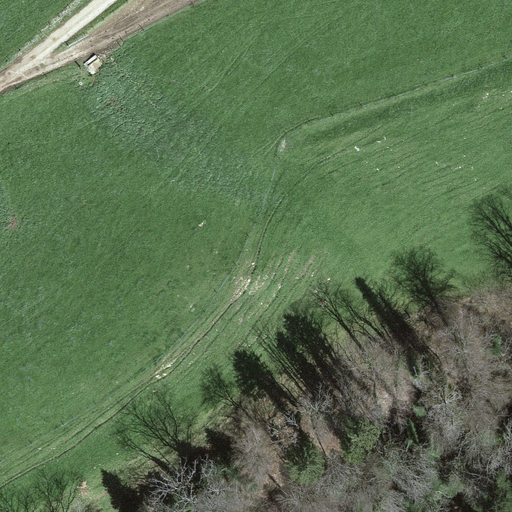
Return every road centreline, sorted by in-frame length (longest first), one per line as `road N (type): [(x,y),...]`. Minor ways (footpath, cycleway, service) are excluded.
road 1 (track): [(180,0),(20,75)]
road 2 (track): [(102,0),(0,89)]
